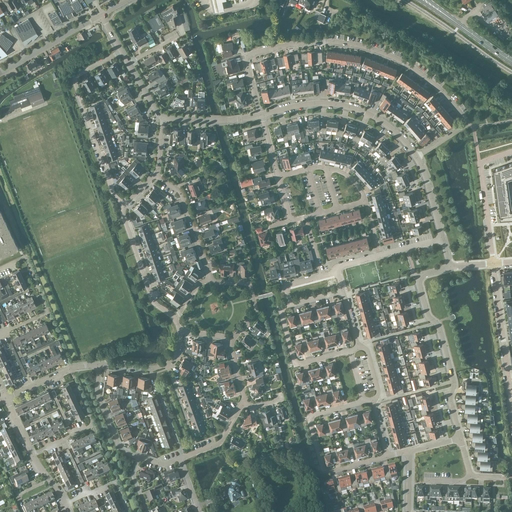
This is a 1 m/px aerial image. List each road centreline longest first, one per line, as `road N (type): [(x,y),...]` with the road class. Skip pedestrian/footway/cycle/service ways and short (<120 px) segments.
road 1 (residential): [(260,114),(246,55),(306,42),(356,45),(415,70),(465,118),(415,157)]
road 2 (residential): [(460,438),(438,326),(418,281),(450,266)]
road 3 (residential): [(124,205),(112,192),(75,80),(121,51)]
road 4 (residential): [(371,401),(312,415),(321,467),(387,456)]
road 5 (residential): [(415,157),(384,123),(344,105),(261,114)]
road 6 (residential): [(511,152),(480,163),(493,263)]
road 7 (residential): [(358,347),(298,363),(280,313),(290,304)]
road 8 (residential): [(175,318),(153,302),(124,205)]
road 9 (unclassified): [(30,455),(91,424),(70,368)]
road 10 (residential): [(208,280),(180,190),(154,174)]
